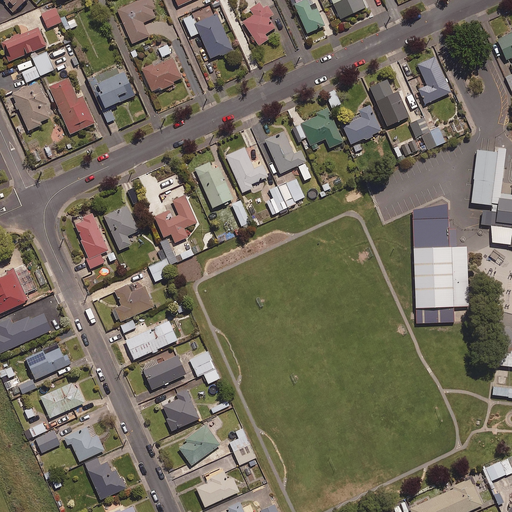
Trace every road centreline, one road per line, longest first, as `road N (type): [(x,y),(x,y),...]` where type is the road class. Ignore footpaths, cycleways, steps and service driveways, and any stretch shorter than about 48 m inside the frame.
road 1 (residential): [(45,206),(61,188),(478,0)]
road 2 (residential): [(170,511),(48,242),(45,206)]
